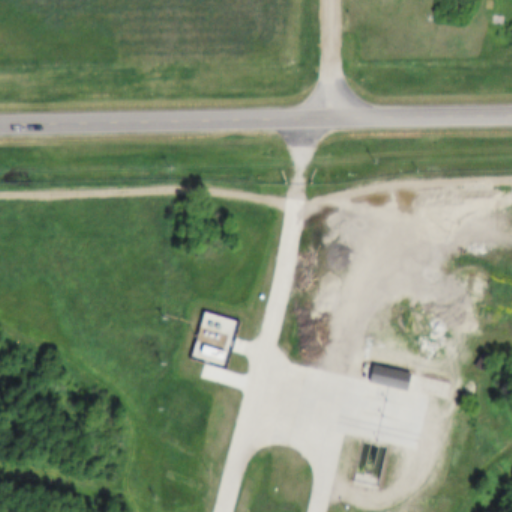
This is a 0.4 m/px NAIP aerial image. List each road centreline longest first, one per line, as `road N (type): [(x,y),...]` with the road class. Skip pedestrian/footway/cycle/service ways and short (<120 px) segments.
road 1 (residential): [(511,115),(0,122)]
road 2 (residential): [(226,511),(295,221),(299,117)]
